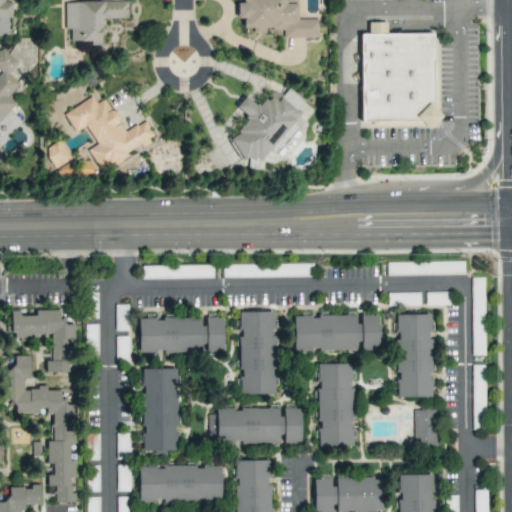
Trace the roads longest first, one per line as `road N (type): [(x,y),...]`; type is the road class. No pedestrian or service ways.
road 1 (secondary): [(0,226),(511,222)]
road 2 (secondary): [(511,124),(481,177),(388,223)]
